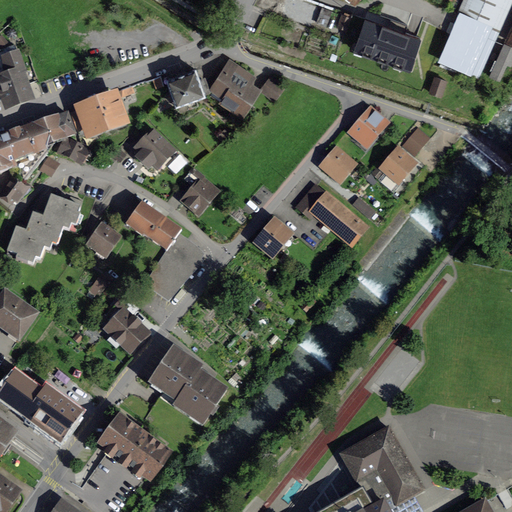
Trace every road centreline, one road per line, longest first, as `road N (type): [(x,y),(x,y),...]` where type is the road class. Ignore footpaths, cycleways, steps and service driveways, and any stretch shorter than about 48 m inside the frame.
road 1 (residential): [(226,256),(360,98),(214,44)]
road 2 (residential): [(69,460),(226,256)]
road 3 (residential): [(226,256),(108,175),(65,178),(19,209)]
road 4 (residential): [(0,124),(214,44)]
